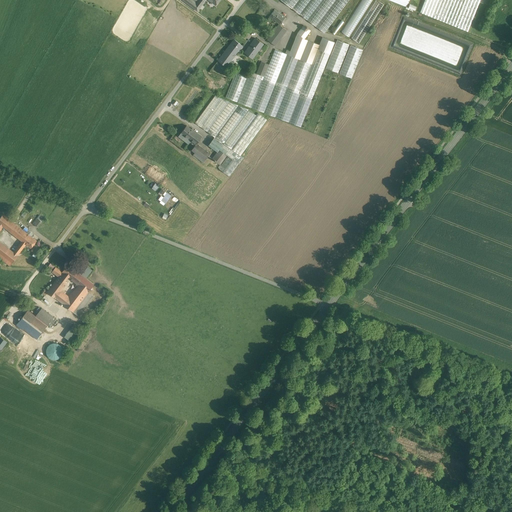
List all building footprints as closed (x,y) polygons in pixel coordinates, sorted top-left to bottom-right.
[(198,0),(197,2),(194,0),(184,0),(198,10),(205,0),(198,0)] [(280,0),(292,9),(299,0),(280,0)] [(301,0),(294,10),(299,14),(309,0),(301,0)] [(311,0),(300,15),(305,18),(319,0),(311,0)] [(322,0),(307,20),(317,27),(337,0),(322,0)] [(339,0),(318,28),(324,33),(349,0),(339,0)] [(362,0),(342,33),(350,38),(373,0),(362,0)] [(352,40),(360,45),(385,5),(377,0),(352,40)] [(481,0),(425,0),(420,14),(469,33),(481,0)] [(285,17),(275,9),(270,16),(280,24),(285,17)] [(279,25),(267,40),(275,46),(286,31),(279,25)] [(312,31),(304,25),(297,34),(305,40),(312,31)] [(297,34),(277,83),(276,82),(274,85),(276,86),(265,113),(274,117),(285,89),(287,86),(305,40),(297,34)] [(260,44),(255,39),(250,44),(256,49),(260,44)] [(234,40),(218,61),(226,67),(241,46),(234,40)] [(327,68),(339,73),(350,45),(338,40),(327,68)] [(299,59),(311,64),(318,45),(306,41),(299,59)] [(256,49),(250,44),(244,52),(252,58),(258,50),(256,49)] [(340,73),(352,78),(363,51),(351,46),(340,73)] [(252,108),(263,113),(274,85),(276,82),(287,54),(276,49),(269,65),(264,77),(263,77),(262,80),(263,80),(252,108)] [(318,50),(302,90),(301,89),(299,94),(300,95),(289,123),(301,127),(330,54),(318,50)] [(276,117),(288,122),(299,94),(301,89),(311,64),(299,59),(288,86),(287,86),(285,89),(287,90),(276,117)] [(255,73),(263,77),(264,77),(269,65),(260,61),(255,73)] [(237,102),(251,108),(262,80),(263,77),(255,73),(250,71),(248,77),(237,102)] [(226,98),(237,102),(248,77),(236,72),(226,98)] [(215,96),(196,123),(214,137),(223,144),(224,143),(225,141),(217,135),(209,130),(208,131),(207,130),(228,102),(215,96)] [(314,100),(302,128),(314,133),(325,104),(314,100)] [(229,102),(209,130),(217,135),(238,106),(229,102)] [(217,135),(225,141),(249,110),(238,106),(217,135)] [(225,141),(224,143),(232,148),(257,115),(249,110),(225,141)] [(269,122),(259,114),(250,126),(261,134),(269,122)] [(192,129),(187,125),(179,136),(189,144),(192,140),(197,133),(194,130),(194,129),(193,128),(192,129)] [(250,126),(233,149),(243,157),(261,134),(250,126)] [(203,136),(199,133),(193,141),(196,144),(197,143),(203,136)] [(262,134),(244,158),(255,166),(272,142),(262,134)] [(253,168),(255,166),(244,158),(243,157),(233,149),(232,148),(224,143),(223,144),(214,137),(208,145),(217,152),(220,149),(227,155),(228,155),(239,163),(240,164),(242,160),(253,168)] [(210,153),(197,143),(196,144),(192,150),(196,152),(205,160),(210,153)] [(227,155),(220,149),(217,152),(213,158),(220,164),(227,155)] [(205,160),(196,152),(194,155),(204,162),(205,160)] [(186,153),(162,185),(181,199),(205,167),(186,153)] [(219,167),(191,206),(201,214),(239,163),(228,155),(219,167)] [(213,158),(182,199),(190,205),(218,167),(219,167),(221,165),(220,164),(213,158)] [(240,164),(224,185),(235,192),(253,168),(242,160),(240,164)] [(172,195),(167,192),(162,200),(166,203),(172,195)] [(15,225),(2,215),(0,217),(0,229),(3,226),(10,232),(15,225)] [(40,222),(36,219),(32,224),(37,228),(40,222)] [(27,233),(15,225),(10,232),(22,241),(25,243),(30,236),(27,233)] [(31,236),(30,236),(25,243),(26,244),(32,248),(37,241),(31,236)] [(22,241),(13,252),(18,256),(26,244),(25,243),(22,241)] [(13,252),(0,242),(0,258),(10,266),(18,256),(13,252)] [(77,271),(68,265),(62,272),(56,267),(53,272),(59,277),(64,281),(67,276),(71,279),(77,271)] [(94,284),(77,271),(71,279),(88,292),(94,284)] [(47,292),(48,292),(56,298),(61,291),(67,283),(64,281),(59,277),(47,292)] [(64,304),(63,305),(73,312),(88,292),(79,285),(69,297),(64,304)] [(69,297),(61,291),(56,298),(64,304),(69,297)] [(88,292),(73,312),(79,316),(94,296),(88,292)] [(54,317),(42,308),(36,316),(48,325),(54,317)] [(36,316),(28,310),(16,325),(23,330),(24,329),(37,339),(48,325),(36,316)] [(50,326),(58,317),(59,318),(61,317),(56,312),(53,315),(55,317),(48,324),(50,326)] [(73,343),(82,330),(73,324),(65,337),(73,343)] [(25,340),(20,347),(30,353),(34,346),(25,340)] [(62,354),(62,351),(62,348),(60,345),(57,344),(54,343),(51,344),(48,345),(47,348),(46,351),(47,354),(48,357),(51,359),(54,359),(57,359),(60,357),(62,354)]
